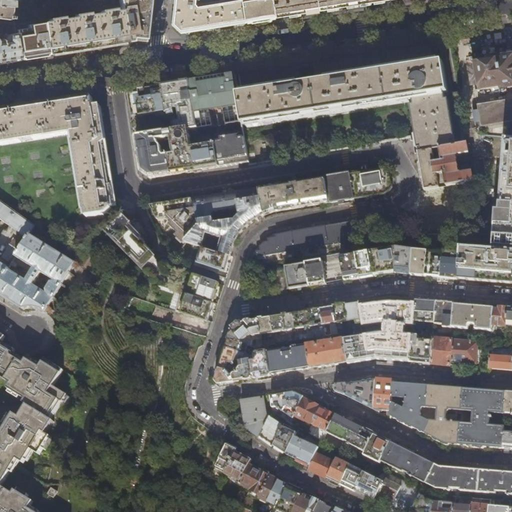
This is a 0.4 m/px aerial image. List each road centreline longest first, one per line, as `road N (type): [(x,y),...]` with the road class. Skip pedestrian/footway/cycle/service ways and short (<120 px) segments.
road 1 (residential): [(114,69),(138,188),(384,152),(400,158),(407,198),(265,228),(248,245),(226,306)]
road 2 (residential): [(152,63),(511,5)]
road 3 (residential): [(511,295),(390,285),(226,306)]
road 4 (residential): [(298,382),(444,457),(511,461)]
road 5 (residential): [(298,382),(377,369),(511,380)]
road 6 (residential): [(200,397),(294,474),(373,511)]
